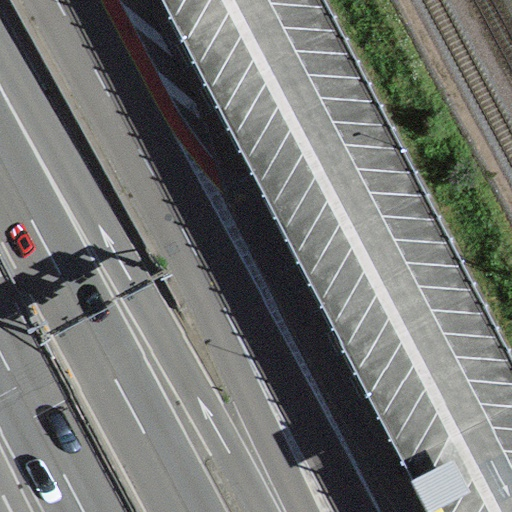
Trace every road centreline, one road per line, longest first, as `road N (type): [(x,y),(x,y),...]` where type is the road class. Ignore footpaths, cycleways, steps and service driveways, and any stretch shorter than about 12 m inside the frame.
road 1 (motorway): [(257,511),(0,41)]
road 2 (motorway): [(193,511),(0,157)]
road 3 (motorway): [(360,511),(242,277),(173,198)]
road 4 (primary): [(306,511),(194,281),(173,198)]
road 5 (primary): [(173,198),(64,0)]
road 6 (motorway): [(0,353),(86,511)]
